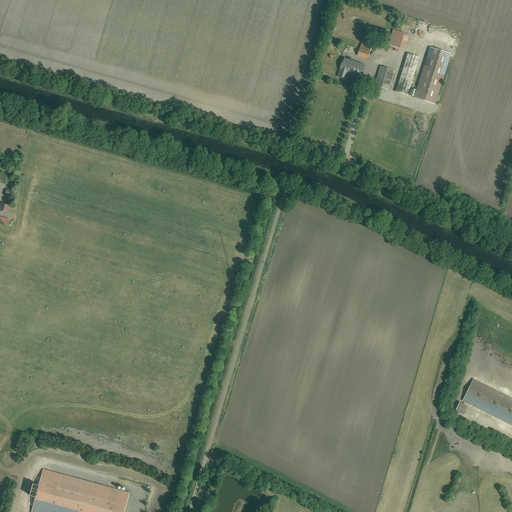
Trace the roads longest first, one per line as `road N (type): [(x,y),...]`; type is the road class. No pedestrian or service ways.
road 1 (unclassified): [(0,70),(340,170),(511,254)]
road 2 (unclassified): [(287,185),(190,511)]
road 3 (unclassified): [(0,104),(287,185)]
road 4 (unclassified): [(287,185),(511,290)]
